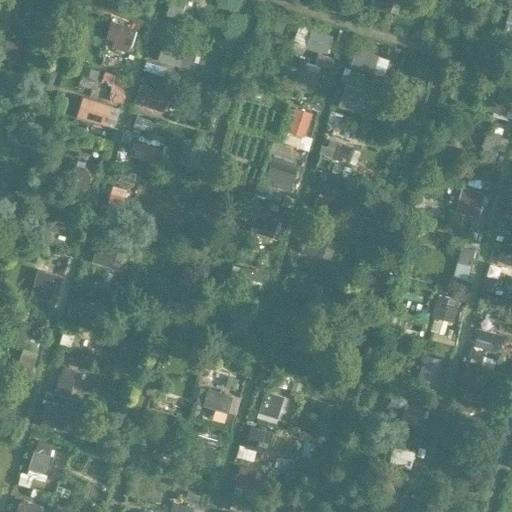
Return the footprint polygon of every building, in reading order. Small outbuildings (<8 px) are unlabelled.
[(170,0),(166,13),(179,17),(184,0),(170,0)] [(388,14),(392,0),(366,0),(365,7),(388,14)] [(511,36),(511,10),(510,10),(503,34),(511,36)] [(127,54),(133,34),(118,30),(111,50),(127,54)] [(326,54),(331,37),(310,30),(304,47),(326,54)] [(0,58),(16,63),(22,45),(2,39),(0,45),(0,58)] [(180,66),(186,49),(164,42),(159,60),(180,66)] [(371,74),(376,56),(355,50),(349,67),(371,74)] [(313,90),(318,73),(298,67),(293,84),(313,90)] [(165,113),(170,95),(145,88),(139,105),(165,113)] [(358,113),(364,95),(342,88),(336,106),(358,113)] [(106,127),(112,106),(82,97),(76,117),(106,127)] [(505,117),(509,104),(488,98),(484,111),(505,117)] [(303,137),(310,114),(293,108),(286,131),(303,137)] [(495,153),(500,136),(485,131),(480,148),(495,153)] [(347,161),(352,146),(336,141),(331,156),(347,161)] [(157,163),(161,150),(133,142),(129,156),(157,163)] [(289,189),(297,166),(280,160),(272,183),(289,189)] [(121,206),(126,191),(111,186),(107,202),(121,206)] [(469,191),(462,214),(476,218),(483,195),(469,191)] [(330,219),(336,202),(315,194),(309,211),(330,219)] [(68,234),(75,215),(59,210),(53,230),(68,234)] [(272,238),(277,219),(255,213),(249,231),(272,238)] [(321,252),(326,237),(305,230),(300,245),(321,252)] [(511,263),(511,245),(498,241),(493,258),(511,263)] [(118,271),(124,253),(97,244),(91,262),(118,271)] [(466,279),(474,249),(460,245),(452,276),(466,279)] [(261,289),(265,274),(241,267),(237,282),(261,289)] [(52,303),(58,277),(38,272),(31,298),(52,303)] [(308,301),(313,283),(295,278),(289,295),(308,301)] [(452,321),(457,300),(436,293),(430,315),(452,321)] [(93,328),(99,310),(80,305),(75,322),(93,328)] [(236,305),(230,325),(246,331),(253,310),(236,305)] [(497,350),(501,334),(477,328),(473,344),(497,350)] [(287,350),(292,334),(277,330),(273,346),(275,347),(272,358),(286,362),(290,351),(287,350)] [(34,355),(40,338),(18,331),(12,348),(34,355)] [(434,383),(440,358),(423,353),(416,378),(434,383)] [(69,397),(75,379),(60,375),(55,392),(69,397)] [(227,412),(233,393),(223,390),(223,392),(207,388),(202,405),(227,412)] [(478,410),(482,395),(458,388),(452,407),(468,412),(470,408),(478,410)] [(0,407),(15,413),(20,396),(2,390),(0,394),(0,407)] [(277,419),(284,397),(264,390),(257,413),(277,419)] [(419,425),(424,409),(405,403),(400,419),(419,425)] [(44,406),(38,424),(59,431),(66,413),(44,406)] [(269,452),(274,431),(252,425),(246,446),(269,452)] [(211,466),(216,449),(194,443),(189,459),(211,466)] [(409,467),(413,450),(392,445),(388,462),(409,467)] [(460,473),(465,452),(448,447),(442,469),(460,473)] [(47,473),(52,455),(34,449),(28,468),(47,473)] [(252,489),(258,469),(242,464),(236,485),(252,489)] [(400,507),(405,491),(384,485),(378,501),(400,507)] [(42,511),(44,507),(21,500),(17,511),(42,511)] [(201,511),(203,507),(174,500),(170,511),(201,511)]
